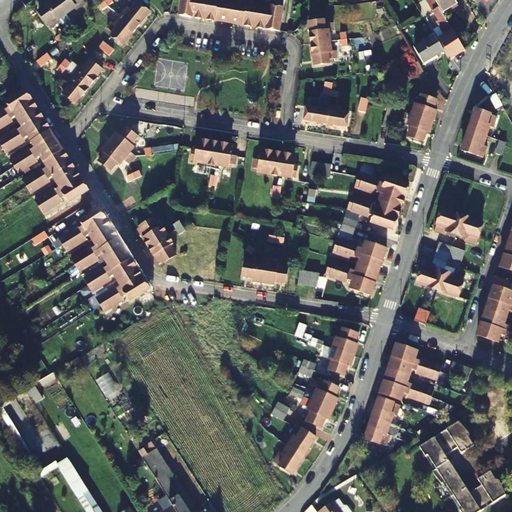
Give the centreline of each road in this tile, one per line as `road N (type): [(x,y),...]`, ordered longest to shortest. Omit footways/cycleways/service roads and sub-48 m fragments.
road 1 (residential): [(67,142),(155,280),(385,318)]
road 2 (residential): [(281,136),(293,51),(270,36),(173,22),(154,34),(100,105)]
road 3 (residential): [(385,318),(349,427),(289,511)]
road 4 (residential): [(281,136),(100,105)]
road 5 (residential): [(511,0),(460,95),(436,161)]
road 6 (residential): [(436,161),(385,318)]
road 7 (residential): [(436,161),(281,136)]
road 8 (residential): [(511,204),(464,348)]
road 9 (residential): [(0,30),(67,142)]
